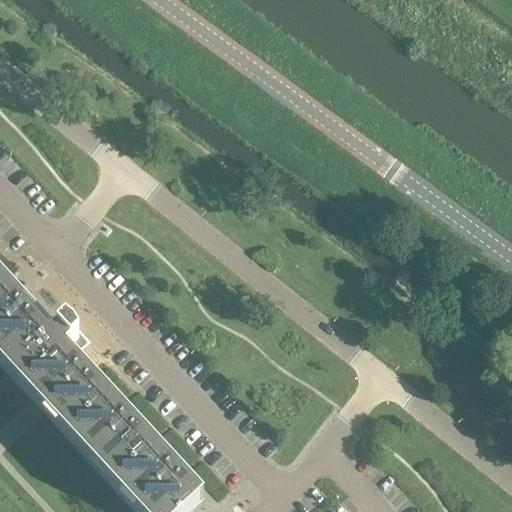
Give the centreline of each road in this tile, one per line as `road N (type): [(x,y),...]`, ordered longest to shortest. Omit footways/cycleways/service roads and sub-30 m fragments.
road 1 (tertiary): [(511,258),(153,0)]
road 2 (residential): [(283,497),(55,254)]
road 3 (residential): [(380,381),(130,175)]
road 4 (residential): [(130,175),(0,71)]
road 5 (residential): [(511,483),(380,381)]
